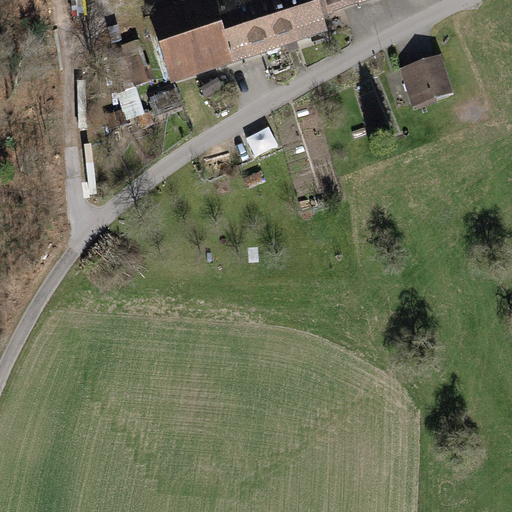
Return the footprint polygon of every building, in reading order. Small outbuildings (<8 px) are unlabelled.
[(300,47),(285,0),(197,0),(149,15),(171,87),(300,47)] [(285,0),(300,47),(329,38),(324,21),(335,17),(334,15),(360,7),(357,0),(285,0)] [(357,0),(360,7),(360,9),(389,0),(357,0)] [(125,62),(135,91),(137,91),(149,86),(149,85),(156,83),(151,69),(144,71),(140,57),(125,62)] [(442,59),(401,72),(413,111),(455,97),(442,59)] [(177,90),(148,101),(156,121),(184,110),(177,90)] [(135,91),(118,97),(123,112),(127,124),(137,120),(136,118),(145,114),(137,91),(135,91)] [(123,112),(105,118),(110,133),(128,127),(127,124),(123,112)] [(145,114),(136,118),(137,120),(142,132),(155,127),(149,113),(145,114)]
